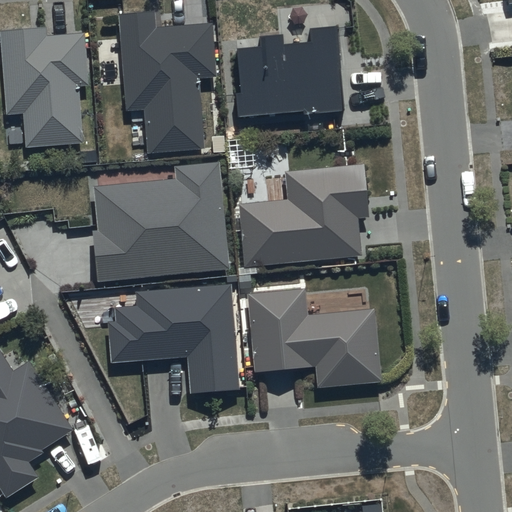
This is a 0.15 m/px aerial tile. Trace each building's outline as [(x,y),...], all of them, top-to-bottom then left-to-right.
[(157,15),(120,18),(127,115),(146,113),(149,157),(206,152),(200,81),(218,80),(213,26),(158,31),(157,15)] [(282,37),(261,39),(262,49),(238,51),(241,90),(235,90),(237,117),(303,111),(303,115),(346,111),(338,27),(310,30),(312,44),(283,46),(282,37)] [(47,31),(2,34),(8,119),(25,118),(28,151),(84,146),(80,90),(90,89),(86,36),(48,39),(47,31)] [(178,184),(95,192),(100,234),(94,235),(99,286),(231,274),(221,167),(177,172),(178,184)] [(365,168),(286,176),(289,204),(241,208),(247,270),(363,259),(360,223),(370,222),(365,168)] [(232,289),(137,296),(138,310),(116,312),(117,325),(109,326),(112,366),(189,360),(192,398),(240,394),(232,289)] [(306,293),(248,299),(255,376),(317,371),(319,392),(383,386),(376,314),(309,320),(306,293)] [(1,352),(0,353),(0,492),(7,504),(41,483),(31,466),(45,458),(42,454),(74,435),(30,365),(15,375),(1,352)]
